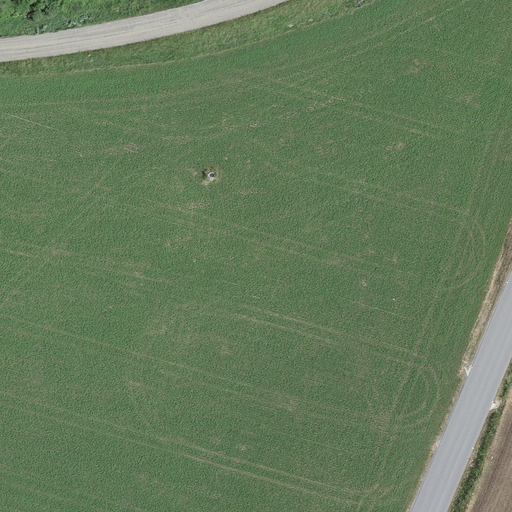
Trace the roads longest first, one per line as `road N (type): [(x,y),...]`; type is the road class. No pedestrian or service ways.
road 1 (residential): [(233,0),(0,47)]
road 2 (tertiary): [(429,511),(511,314)]
